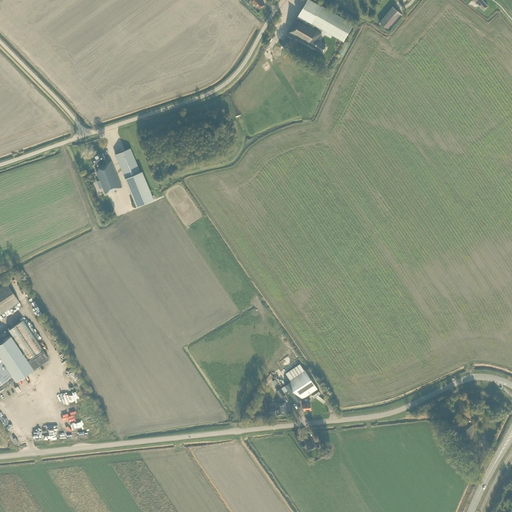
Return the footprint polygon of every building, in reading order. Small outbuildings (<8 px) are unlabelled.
[(250,0),(252,1),(260,9),(264,5),(259,0),(250,0)] [(321,6),(311,0),(307,0),(288,33),(309,45),(309,44),(323,52),(326,46),(317,40),(321,33),(331,38),(333,35),(343,41),(353,23),(322,5),(321,6)] [(488,6),(482,0),(472,0),(474,2),(475,1),(476,2),(475,2),(476,4),(477,3),(484,10),(488,6)] [(388,30),(402,15),(392,7),(379,22),(388,30)] [(287,49),(293,39),(287,36),(282,46),(287,49)] [(140,172),(131,148),(115,155),(137,207),(154,200),(142,172),(140,172)] [(106,163),(105,160),(103,153),(91,158),(93,165),(94,164),(97,171),(96,171),(105,194),(122,187),(111,161),(106,163)] [(0,314),(19,301),(6,283),(0,286),(0,314)] [(43,349),(23,320),(8,330),(15,341),(14,341),(10,336),(0,343),(0,390),(10,384),(9,383),(14,380),(15,382),(33,370),(33,369),(48,358),(43,350),(27,361),(17,345),(27,360),(43,349)] [(304,370),(300,364),(286,373),(286,375),(291,382),(285,386),(296,402),(302,398),(303,399),(311,393),(314,398),(320,393),(317,388),(311,379),(305,370),(304,370)] [(281,388),(278,389),(276,391),(281,398),(285,395),(281,388)] [(310,400),(310,399),(305,399),(305,401),(305,403),(303,404),(303,411),(311,410),(311,403),(310,403),(310,400)] [(285,415),(284,409),(285,408),(285,402),(275,403),(275,409),(269,409),(269,411),(268,411),(268,412),(269,412),(269,414),(275,413),(276,413),(277,415),(285,415)] [(472,433),(472,426),(461,426),(461,432),(461,433),(460,433),(459,434),(459,438),(460,439),(463,439),(472,438),(471,433),(472,433)] [(303,439),(301,434),(295,437),(301,446),(305,444),(308,449),(315,446),(309,435),(303,439)]
